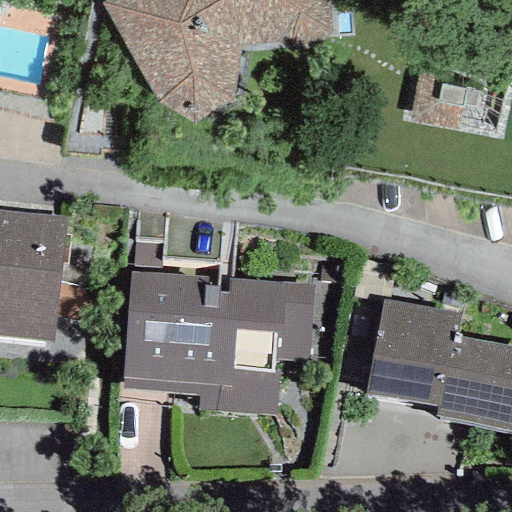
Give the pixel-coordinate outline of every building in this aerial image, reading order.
[(160,103),(193,122),(232,99),(239,49),(330,39),(326,0),(105,0),(99,4),(160,103)] [(414,98),(352,84),(335,167),(511,203),(511,59),(424,43),(414,98)] [(64,218),(0,210),(0,337),(53,343),(64,218)] [(130,272),(122,388),(200,393),(200,410),(273,415),(274,359),(307,361),(311,287),(229,279),(228,294),(216,293),(216,285),(208,284),(208,278),(130,272)] [(460,312),(382,299),(363,394),(437,408),(443,409),(456,337),(460,312)] [(437,408),(436,416),(511,429),(511,346),(456,337),(443,409),(437,408)]
